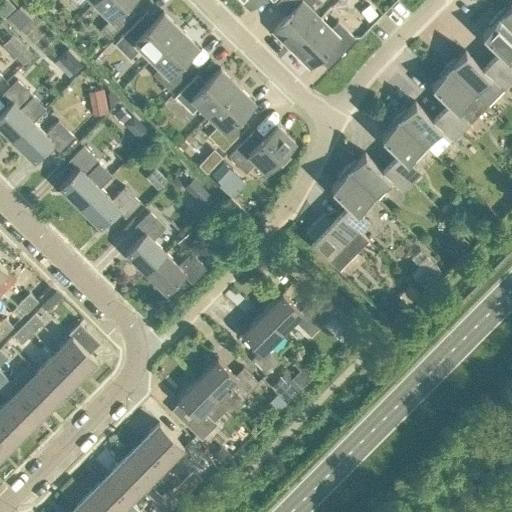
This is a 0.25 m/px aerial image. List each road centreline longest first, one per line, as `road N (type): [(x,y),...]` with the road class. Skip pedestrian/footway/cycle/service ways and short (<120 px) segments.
road 1 (primary): [(290,511),(511,288)]
road 2 (residential): [(137,352),(128,323),(0,196)]
road 3 (residential): [(0,508),(125,382),(137,352)]
road 4 (residential): [(206,0),(333,124)]
road 5 (residential): [(333,124),(364,73),(438,0)]
road 6 (residential): [(256,247),(165,338),(137,352)]
